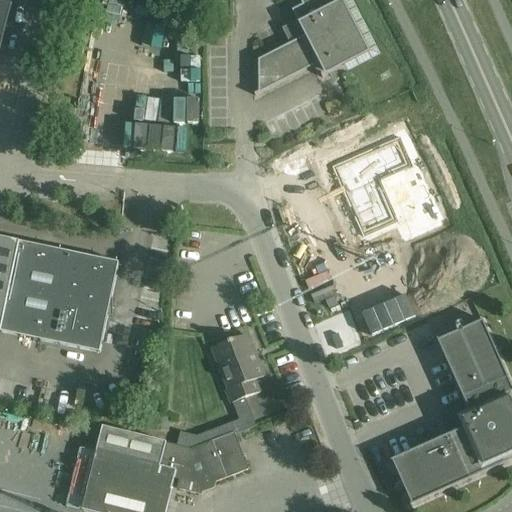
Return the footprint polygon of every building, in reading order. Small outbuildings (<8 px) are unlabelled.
[(0,0),(0,55),(1,55),(13,7),(0,3),(0,0)] [(333,0),(299,0),(302,6),(292,11),(301,30),(292,34),(296,42),(258,61),(259,93),(254,95),(255,97),(319,64),(322,71),(326,77),(370,54),(343,1),(336,4),(333,0)] [(300,83),(307,103),(320,98),(313,79),(300,83)] [(302,106),(306,119),(323,114),(319,101),(302,106)] [(405,136),(338,166),(368,236),(404,220),(386,179),(415,166),(415,167),(418,166),(405,136)] [(0,331),(102,353),(109,317),(115,318),(115,300),(113,299),(121,263),(0,237),(0,331)] [(357,303),(347,307),(354,326),(365,322),(357,303)] [(468,428),(464,430),(391,462),(391,463),(393,463),(412,506),(410,507),(411,508),(508,464),(507,463),(506,464),(504,459),(511,455),(511,387),(482,321),(481,321),(482,323),(439,342),(438,341),(437,341),(472,418),(473,420),(470,427),(468,428)] [(231,404),(235,402),(244,399),(261,392),(256,380),(265,377),(260,363),(258,364),(247,336),(212,349),(228,391),(226,392),(231,404)] [(104,428),(88,492),(83,510),(91,511),(165,511),(174,477),(179,478),(177,487),(201,493),(203,486),(209,484),(210,480),(217,482),(249,469),(235,433),(254,426),(244,399),(235,402),(241,419),(197,436),(180,432),(177,446),(104,428)] [(274,511),(296,511),(292,503),(274,511)]
